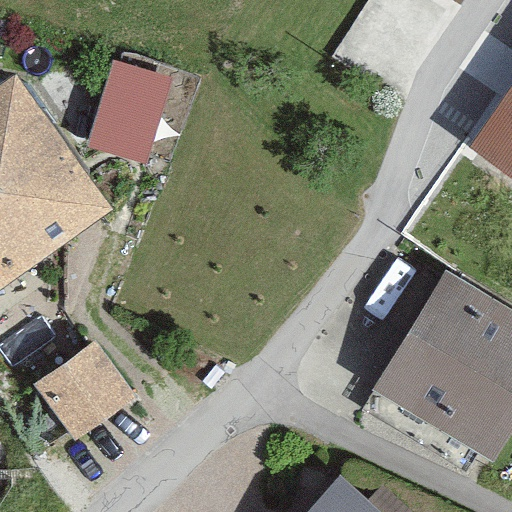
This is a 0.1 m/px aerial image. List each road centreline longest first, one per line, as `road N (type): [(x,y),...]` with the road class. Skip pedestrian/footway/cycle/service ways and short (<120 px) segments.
road 1 (residential): [(511,55),(341,297),(124,511)]
road 2 (track): [(243,396),(486,511)]
